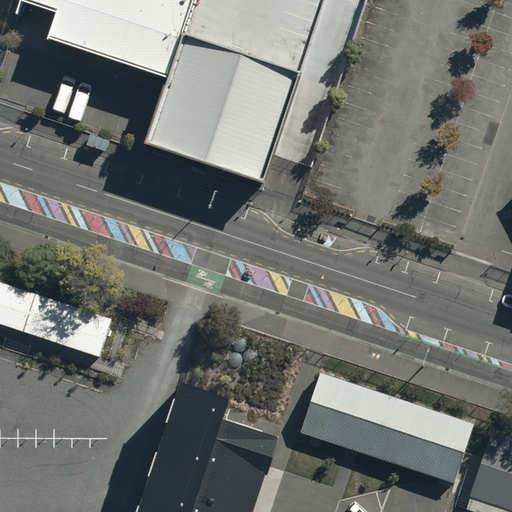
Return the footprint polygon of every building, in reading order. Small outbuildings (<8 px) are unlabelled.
[(23,0),(23,1),(59,11),(50,39),(171,79),(196,0),(23,0)] [(196,0),(171,79),(146,150),(260,192),(270,162),(307,175),(368,0),(196,0)] [(0,323),(100,356),(112,319),(0,282),(0,323)] [(474,424),(321,373),(301,433),(345,447),(351,450),(358,452),(439,479),(454,484),(465,453),(474,424)] [(256,511),(272,467),(281,441),(225,422),(227,414),(232,400),(185,384),(141,511),(256,511)] [(511,511),(511,438),(492,431),(482,459),(466,510),(473,511),(511,511)]
